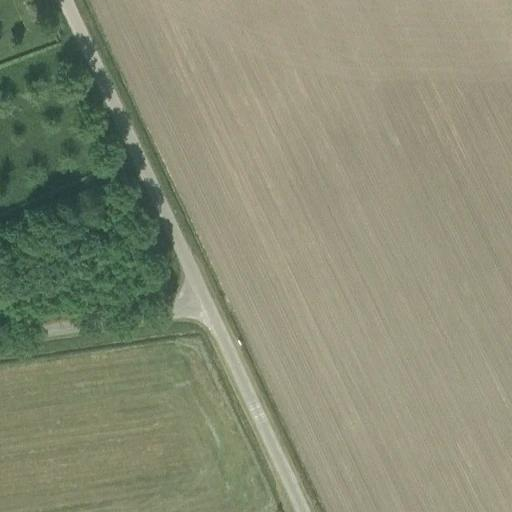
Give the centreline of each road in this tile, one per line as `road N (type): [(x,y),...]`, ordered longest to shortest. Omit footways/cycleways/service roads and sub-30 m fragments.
road 1 (unclassified): [(207,309),(66,0)]
road 2 (unclassified): [(300,511),(207,309)]
road 3 (unclassified): [(0,338),(207,309)]
